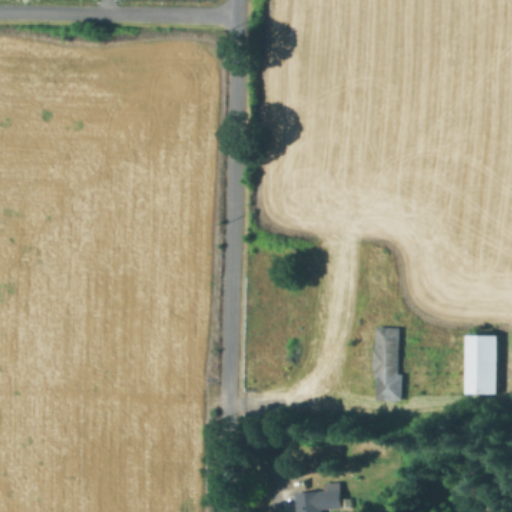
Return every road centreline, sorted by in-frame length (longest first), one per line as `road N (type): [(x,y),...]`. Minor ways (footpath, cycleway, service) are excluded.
road 1 (residential): [(238,0),(223,511)]
road 2 (residential): [(238,17),(0,12)]
